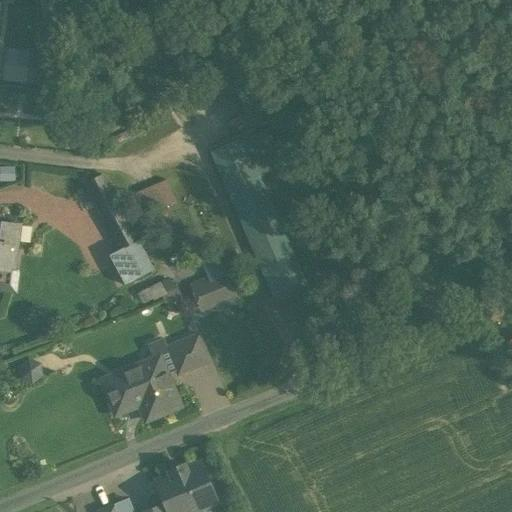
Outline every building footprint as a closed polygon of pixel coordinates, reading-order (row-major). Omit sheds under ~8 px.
[(44,19),(45,44),(62,43),(61,18),(44,19)] [(54,54),(17,47),(13,74),(49,80),(54,54)] [(261,152),(223,168),(270,279),(307,264),(261,152)] [(138,189),(149,213),(180,199),(170,175),(138,189)] [(22,226),(0,223),(0,285),(12,288),(22,226)] [(161,253),(147,223),(118,237),(133,266),(161,253)] [(228,266),(191,281),(202,308),(238,293),(228,266)] [(177,276),(144,287),(148,300),(167,294),(169,302),(184,297),(177,276)] [(166,347),(177,375),(210,362),(199,334),(166,347)] [(179,406),(158,357),(102,382),(115,414),(138,404),(146,421),(179,406)] [(156,483),(165,505),(168,511),(190,511),(215,501),(200,465),(186,470),(184,465),(168,472),(170,477),(156,483)] [(133,511),(128,500),(99,511),(133,511)]
